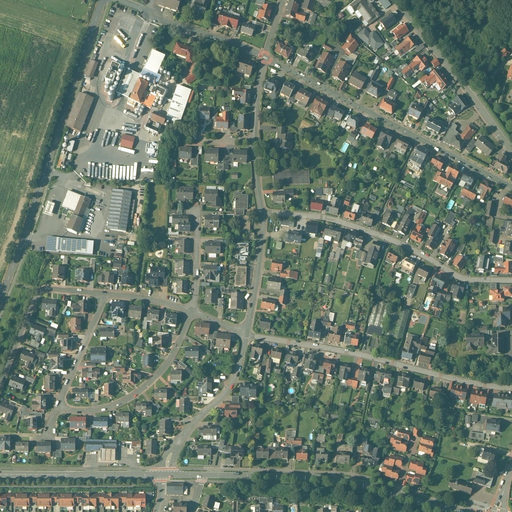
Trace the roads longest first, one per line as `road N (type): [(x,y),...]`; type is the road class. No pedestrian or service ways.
road 1 (tertiary): [(2,293),(102,0)]
road 2 (residential): [(246,334),(511,388)]
road 3 (residential): [(511,280),(470,280),(341,221),(261,213)]
road 4 (residential): [(511,187),(323,85)]
road 5 (secondary): [(398,495),(331,479),(204,475)]
road 6 (residential): [(511,151),(395,0)]
road 7 (residential): [(191,310),(165,364),(143,387),(107,407),(58,406)]
road 8 (residential): [(246,334),(233,379),(178,440),(162,474)]
road 9 (residential): [(103,293),(39,290),(0,384)]
road 10 (secondary): [(162,474),(0,474)]
road 11 (residential): [(264,56),(146,11)]
road 12 (residential): [(261,213),(246,334)]
road 13 (residential): [(58,406),(103,293)]
